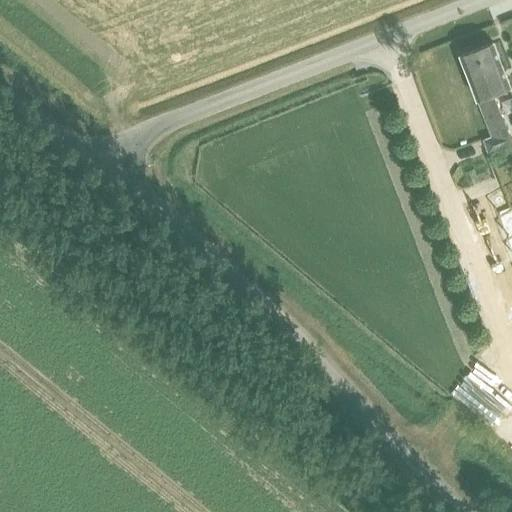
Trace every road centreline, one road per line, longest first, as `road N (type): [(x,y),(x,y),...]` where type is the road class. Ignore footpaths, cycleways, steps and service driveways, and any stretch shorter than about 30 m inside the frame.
road 1 (tertiary): [(456,511),(100,164)]
road 2 (unclassified): [(100,164),(125,142),(493,0)]
